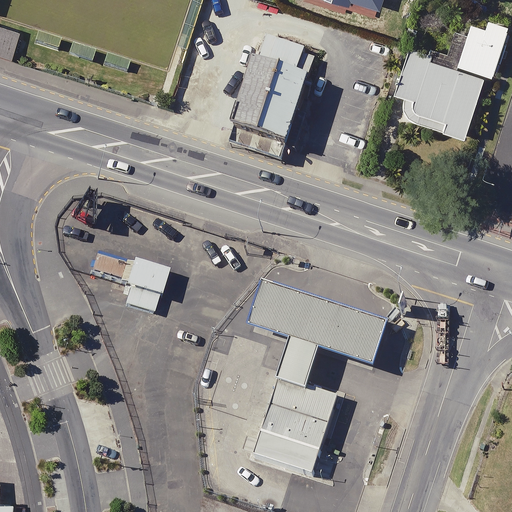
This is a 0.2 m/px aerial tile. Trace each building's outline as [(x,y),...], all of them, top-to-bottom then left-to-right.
[(351,0),(375,8),(373,14),(389,20),(391,13),(410,20),(417,0),(351,0)] [(511,37),(511,25),(480,15),(464,66),(499,77),(511,37)] [(24,34),(0,26),(0,55),(15,61),(24,34)] [(326,58),(273,42),(239,151),(292,167),(317,86),(326,58)] [(423,123),(471,138),(492,78),(411,52),(398,91),(411,96),(410,98),(410,100),(409,102),(409,104),(409,107),(410,109),(410,111),(411,113),(412,115),(414,117),(415,119),(417,120),(419,121),(421,122),(423,123)] [(174,278),(140,268),(128,308),(172,321),(179,298),(169,295),(174,278)] [(276,375),(305,387),(321,344),(373,362),(387,320),(263,278),(248,321),(289,335),(276,375)] [(259,391),(253,389),(234,452),(302,472),(322,410),(259,391)]
